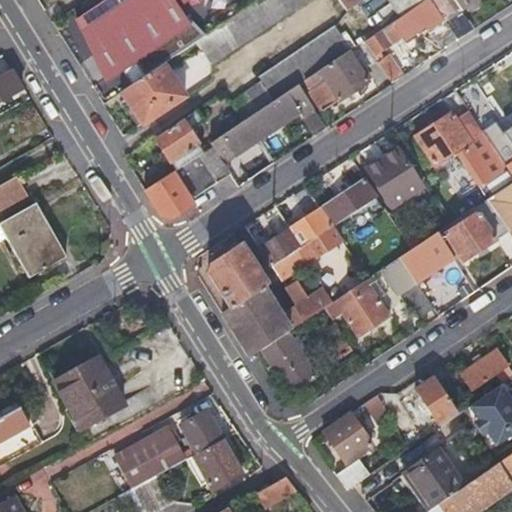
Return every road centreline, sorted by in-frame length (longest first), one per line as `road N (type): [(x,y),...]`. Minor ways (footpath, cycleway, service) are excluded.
road 1 (residential): [(157,257),(511,27)]
road 2 (residential): [(157,257),(1,0)]
road 3 (residential): [(270,438),(300,427),(511,286)]
road 4 (unknown): [(101,162),(307,28)]
road 5 (residential): [(270,438),(157,257)]
road 6 (residential): [(0,347),(157,257)]
